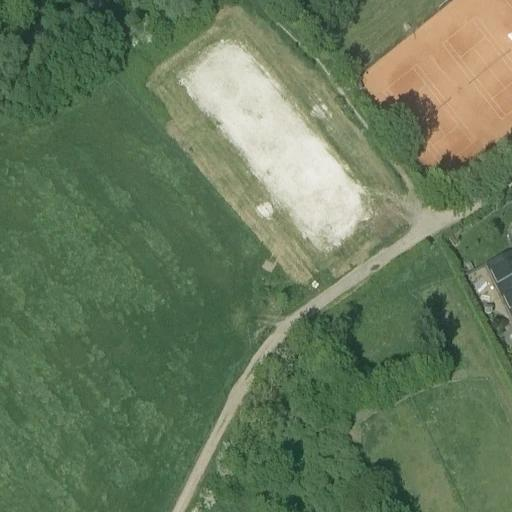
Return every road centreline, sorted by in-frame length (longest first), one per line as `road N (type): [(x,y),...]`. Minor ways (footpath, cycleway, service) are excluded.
road 1 (track): [(511,179),(432,221),(292,327),(198,511)]
road 2 (track): [(511,411),(484,374),(452,378),(388,408),(361,409),(339,394),(312,309)]
